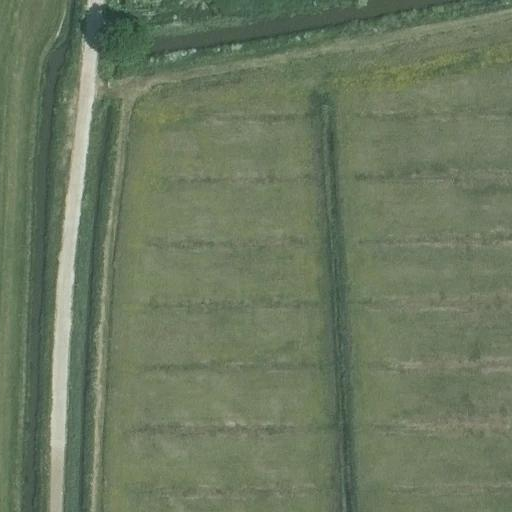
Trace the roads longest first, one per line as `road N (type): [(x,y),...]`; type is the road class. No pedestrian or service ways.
road 1 (track): [(509,0),(127,78),(118,115),(99,511)]
road 2 (track): [(55,511),(73,175),(92,0)]
